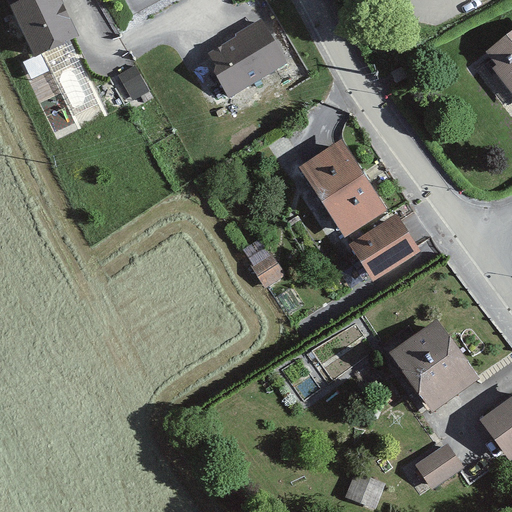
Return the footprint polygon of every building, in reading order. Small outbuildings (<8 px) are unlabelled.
[(13,0),(40,57),(46,54),(78,116),(102,105),(74,41),(78,39),(60,0),(13,0)] [(269,23),(213,57),(235,93),(291,60),(269,23)] [(511,43),(500,53),(508,65),(503,68),(511,80),(511,43)] [(131,60),(113,71),(130,100),(148,89),(131,60)] [(401,68),(391,74),(397,83),(407,78),(401,68)] [(345,148),(310,170),(350,232),(384,209),(345,148)] [(373,245),(363,251),(376,274),(415,250),(398,222),(370,240),(373,245)] [(276,258),(259,269),(269,286),(286,275),(276,258)] [(426,342),(404,356),(438,404),(475,379),(430,316),(415,326),(426,342)] [(322,379),(361,361),(346,331),(308,349),(322,379)] [(511,407),(493,422),(511,446),(511,407)] [(449,449),(424,467),(437,484),(462,467),(449,449)] [(360,477),(353,495),(375,504),(383,486),(360,477)]
